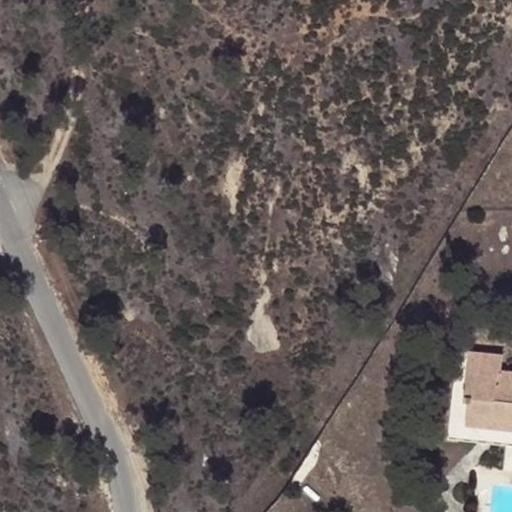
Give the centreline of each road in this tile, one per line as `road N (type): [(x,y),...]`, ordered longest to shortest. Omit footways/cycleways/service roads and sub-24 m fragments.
road 1 (residential): [(125,511),(121,476),(0,198)]
road 2 (track): [(8,218),(44,168),(71,94),(81,0)]
